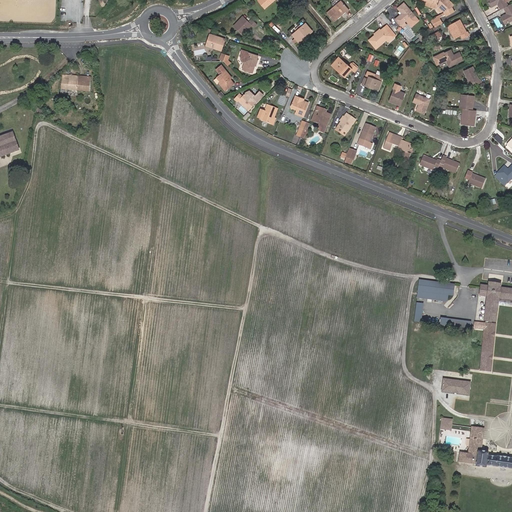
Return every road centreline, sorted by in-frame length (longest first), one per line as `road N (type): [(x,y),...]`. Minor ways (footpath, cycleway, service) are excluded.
road 1 (track): [(461,281),(395,274),(319,252),(43,123),(14,220),(0,335)]
road 2 (track): [(0,282),(246,309),(430,385)]
road 3 (track): [(0,405),(429,465)]
road 4 (tertiary): [(511,238),(244,130),(168,36)]
road 5 (residential): [(387,0),(318,59),(317,84),(459,142),(478,139),(490,126),(498,64),(492,39)]
road 6 (track): [(118,511),(161,179)]
road 7 (track): [(263,228),(205,511)]
